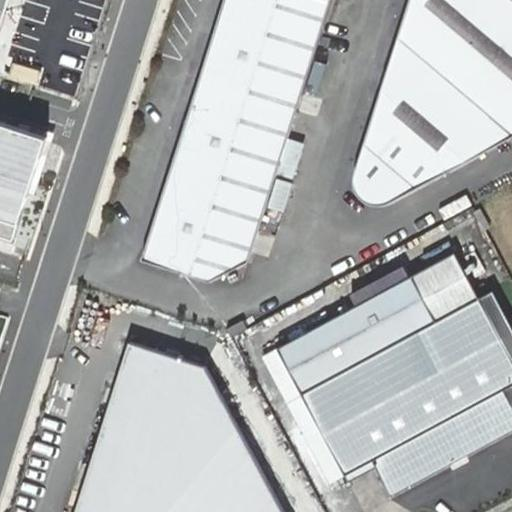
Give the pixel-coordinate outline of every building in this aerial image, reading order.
[(0,0),(0,32),(10,0),(0,0)] [(226,0),(145,262),(213,283),(251,263),(332,0),(226,0)] [(511,0),(410,0),(355,173),(355,178),(358,188),(361,193),(365,196),(375,201),(380,201),(391,200),(511,135),(511,0)] [(52,76),(49,88),(78,94),(81,82),(52,76)] [(448,462),(466,453),(511,428),(511,400),(505,387),(511,383),(511,358),(478,296),(435,319),(410,273),(276,345),(300,391),(345,473),(371,459),(390,494),(448,462)] [(511,322),(493,288),(478,296),(511,358),(511,383),(505,387),(511,400),(511,322)] [(225,328),(230,336),(245,328),(241,319),(225,328)] [(131,341),(76,511),(285,511),(208,368),(131,341)] [(345,473),(300,391),(285,399),(329,481),(345,473)] [(469,460),(466,453),(448,462),(451,470),(469,460)]
